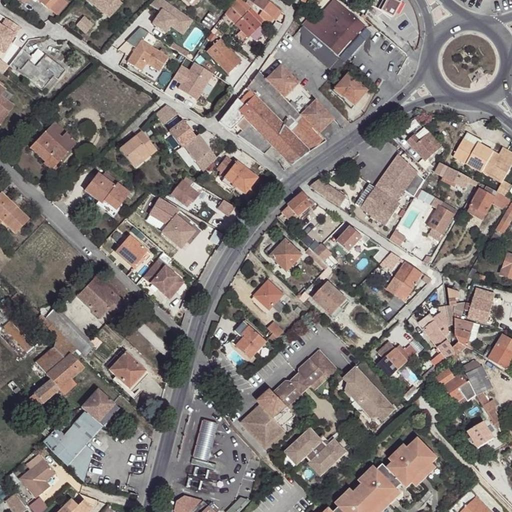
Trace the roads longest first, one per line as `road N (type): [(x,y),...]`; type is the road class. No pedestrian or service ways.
road 1 (secondary): [(193,339),(229,254),(260,209),(396,107)]
road 2 (residential): [(0,159),(193,339)]
road 3 (secondary): [(149,511),(193,339)]
